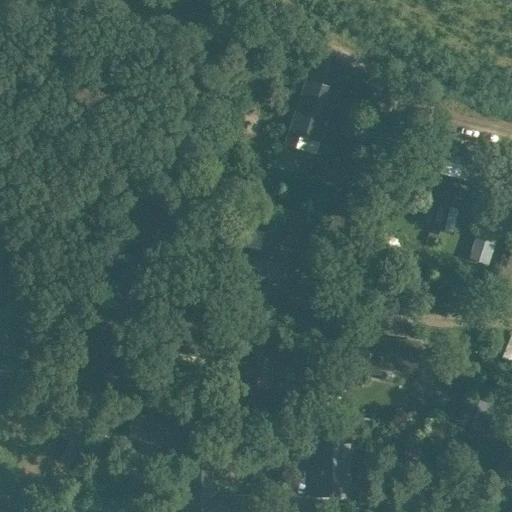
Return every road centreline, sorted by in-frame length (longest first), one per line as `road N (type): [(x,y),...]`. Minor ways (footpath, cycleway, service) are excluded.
road 1 (track): [(49,511),(241,31)]
road 2 (track): [(14,300),(132,292),(511,323)]
road 3 (track): [(241,31),(334,49),(443,121),(511,137)]
road 4 (track): [(115,0),(241,31)]
